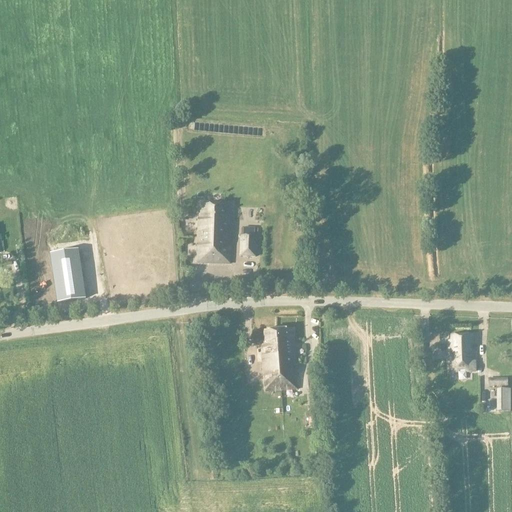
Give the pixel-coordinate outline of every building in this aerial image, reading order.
[(198,263),(229,265),(231,223),(231,207),(203,206),(203,219),(200,219),(198,263)] [(241,242),(240,257),(255,258),(256,242),(256,237),(254,237),(254,228),(243,228),(243,237),(241,237),(241,242)] [(48,265),(54,303),(87,299),(80,261),(48,265)] [(294,332),(276,333),(277,343),(279,343),(282,392),(298,391),(297,374),(292,374),(292,366),(296,366),(294,332)] [(277,343),(276,333),(265,333),(266,342),(261,343),(265,393),(282,392),(279,343),(277,343)] [(471,336),(451,336),(451,341),(448,341),(448,373),(475,372),(475,351),(471,351),(471,336)] [(511,413),(510,401),(510,390),(496,390),(496,413),(511,413)] [(305,411),(306,428),(317,427),(316,410),(305,411)]
